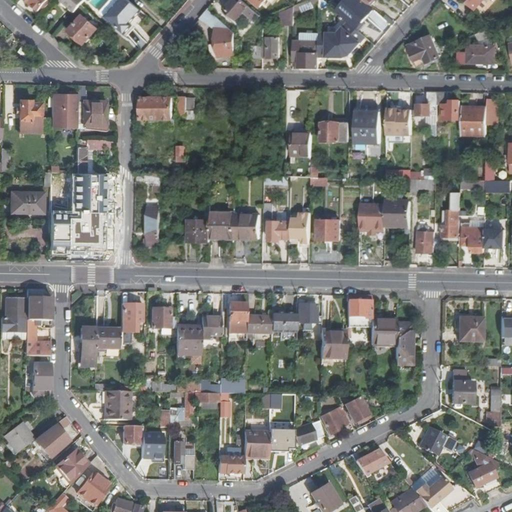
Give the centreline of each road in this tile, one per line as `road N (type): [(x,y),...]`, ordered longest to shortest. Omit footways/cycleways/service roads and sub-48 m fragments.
road 1 (residential): [(62,275),(62,392),(138,491),(214,493),(254,493),(431,401),(434,281)]
road 2 (secondary): [(123,275),(434,281)]
road 3 (residential): [(133,76),(361,80)]
road 4 (residential): [(123,275),(133,76)]
road 5 (residential): [(361,80),(511,82)]
